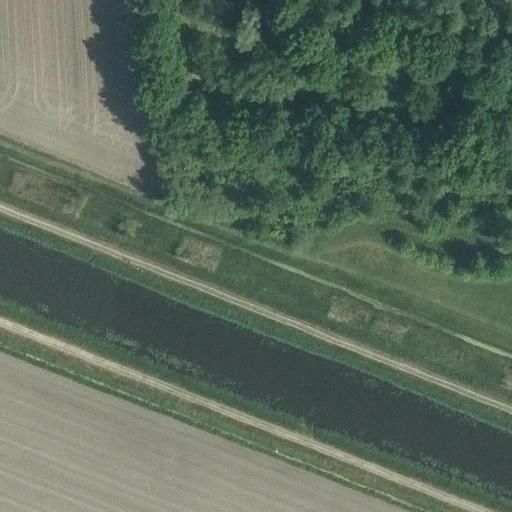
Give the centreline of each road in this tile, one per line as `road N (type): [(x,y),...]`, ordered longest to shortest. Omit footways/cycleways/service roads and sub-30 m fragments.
road 1 (track): [(0,206),(511,410)]
road 2 (track): [(0,323),(482,511)]
